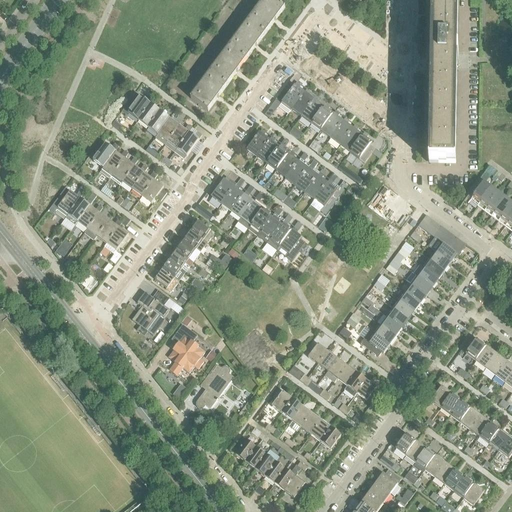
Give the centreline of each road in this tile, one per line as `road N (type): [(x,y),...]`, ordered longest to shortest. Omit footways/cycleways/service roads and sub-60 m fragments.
road 1 (residential): [(76,331),(120,285),(290,49)]
road 2 (residential): [(324,511),(399,409),(406,377),(493,255)]
road 3 (residential): [(244,511),(132,368),(109,369)]
road 4 (tertiary): [(220,511),(109,369)]
road 5 (residential): [(493,255),(403,184),(398,130)]
road 6 (residential): [(290,49),(311,20),(323,18),(397,75)]
road 7 (residential): [(398,130),(290,49)]
road 8 (tertiary): [(76,331),(0,233)]
